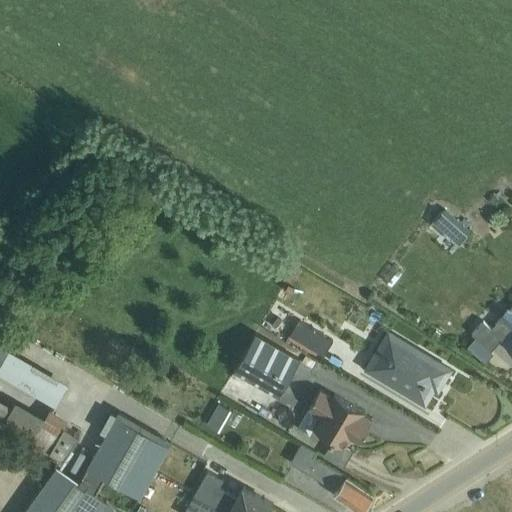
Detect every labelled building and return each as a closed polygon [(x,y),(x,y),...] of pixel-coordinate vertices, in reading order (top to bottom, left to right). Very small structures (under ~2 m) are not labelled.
[(432,221),(430,223),(442,233),(444,231),(459,244),(470,231),(445,208),(433,221),(432,221)] [(350,301),(349,323),(365,324),(366,302),(350,301)] [(476,336),(491,350),(502,338),(511,346),(511,306),(510,308),(508,306),(499,317),(501,319),(492,328),(484,321),(473,333),(476,336)] [(299,318),(289,334),(324,355),(333,340),(299,318)] [(387,330),(366,366),(425,403),(439,380),(443,382),(451,368),(387,330)] [(256,332),(234,371),(279,396),(301,358),(256,332)] [(491,350),(476,336),(467,346),(485,362),(494,352),(491,350)] [(114,338),(106,350),(128,363),(135,351),(114,338)] [(0,343),(0,424),(63,460),(80,435),(65,425),(69,418),(49,407),(44,416),(16,400),(13,406),(0,399),(0,373),(55,406),(68,383),(25,358),(0,343)] [(343,447),(344,445),(350,435),(360,440),(373,419),(365,414),(366,412),(335,393),(333,395),(321,388),(309,408),(308,407),(297,426),(310,434),(313,429),(332,440),(343,447)] [(100,511),(108,502),(96,492),(105,477),(140,497),(155,471),(169,445),(172,440),(116,408),(114,411),(111,409),(100,429),(106,433),(79,480),(57,465),(23,511),(100,511)] [(343,447),(332,440),(324,454),(343,465),(353,450),(344,445),(343,447)] [(302,442),(291,462),(325,482),(326,480),(338,487),(334,494),(361,511),(373,494),(315,454),(317,451),(302,442)] [(195,494),(184,511),(268,511),(274,503),(242,486),(236,496),(220,487),(224,478),(208,470),(195,494)] [(108,502),(100,511),(111,511),(115,507),(108,502)]
